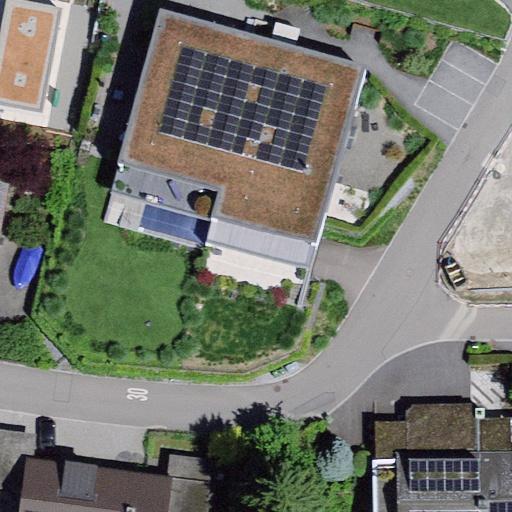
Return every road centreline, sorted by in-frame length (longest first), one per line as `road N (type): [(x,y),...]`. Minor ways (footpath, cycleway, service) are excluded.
road 1 (residential): [(0,384),(276,411),(330,388),(384,318)]
road 2 (residential): [(384,318),(511,84)]
road 3 (unclassified): [(384,318),(511,323)]
